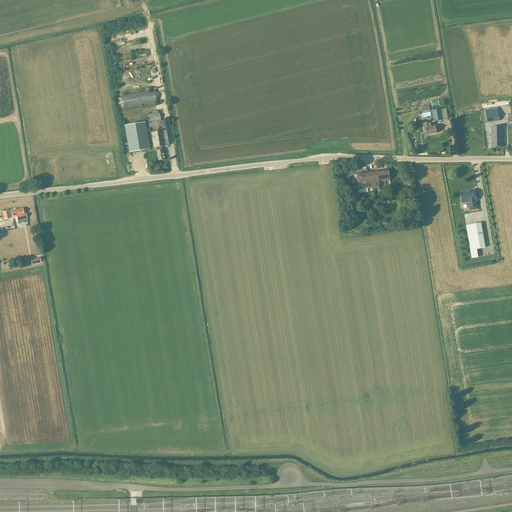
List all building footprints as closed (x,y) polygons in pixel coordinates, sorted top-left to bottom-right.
[(125,109),(157,103),(155,91),(154,90),(146,92),(123,96),(125,109)] [(488,122),(500,120),(498,108),(486,110),(488,122)] [(448,119),(446,109),(432,111),(434,121),(448,119)] [(148,115),(149,123),(161,121),(159,113),(148,115)] [(167,130),(165,120),(149,123),(150,133),(151,133),(153,148),(169,145),(167,130)] [(427,131),(427,135),(437,133),(436,127),(432,127),(431,122),(425,123),(423,124),(424,131),(427,131)] [(129,152),(150,149),(145,123),(125,126),(129,152)] [(491,127),(492,148),(503,147),(502,127),(491,127)] [(389,170),(373,172),(357,174),(354,174),(355,178),(357,178),(359,190),(359,193),(368,192),(368,189),(380,187),(379,182),(390,181),(389,170)] [(477,209),(476,199),(477,199),(476,192),(472,193),(471,190),(460,192),(462,203),(469,202),(470,210),(477,209)] [(17,217),(18,221),(27,219),(26,212),(24,213),(23,208),(11,211),(13,218),(17,217)] [(485,248),(481,224),(467,226),(472,258),(478,257),(477,249),(485,248)]
